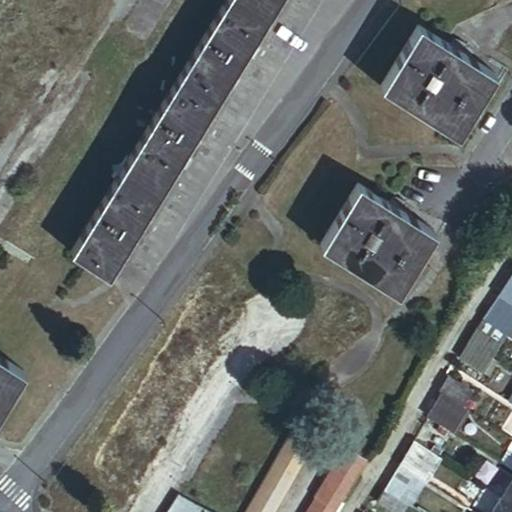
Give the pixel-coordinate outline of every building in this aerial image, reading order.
[(106,278),(271,0),(221,0),(68,255),(106,278)] [(458,129),(496,69),(419,21),(381,84),(458,129)] [(0,116),(44,46),(7,24),(0,34),(0,116)] [(399,291),(436,229),(360,183),(322,245),(399,291)] [(511,303),(511,271),(497,294),(511,303)] [(131,491),(241,311),(203,288),(94,468),(131,491)] [(507,334),(511,326),(511,303),(497,294),(481,318),(504,333),(507,334)] [(504,333),(481,318),(476,326),(500,340),(504,333)] [(500,340),(476,326),(466,342),(490,356),(500,340)] [(481,372),(490,356),(466,342),(457,356),(481,372)] [(0,415),(27,373),(0,356),(0,415)] [(474,390),(450,375),(441,391),(443,393),(464,406),(474,390)] [(454,432),(468,408),(464,406),(443,393),(428,415),(454,432)] [(271,511),(317,433),(295,420),(242,511),(271,511)] [(431,472),(440,457),(413,439),(404,454),(431,472)] [(332,506),(361,457),(340,446),(312,494),(314,496),(332,506)] [(431,472),(404,454),(399,462),(424,478),(426,479),(431,472)] [(407,504),(424,478),(399,462),(382,488),(403,501),(407,504)] [(511,502),(511,473),(499,494),(511,502)] [(494,491),(500,481),(489,474),(483,484),(494,491)] [(488,500),(494,491),(483,484),(476,493),(488,500)] [(396,511),(403,501),(382,488),(375,499),(394,511),(396,511)] [(191,511),(197,502),(177,490),(165,511),(191,511)] [(511,511),(511,502),(499,494),(488,511),(511,511)] [(329,511),(332,506),(314,496),(304,511),(329,511)]
